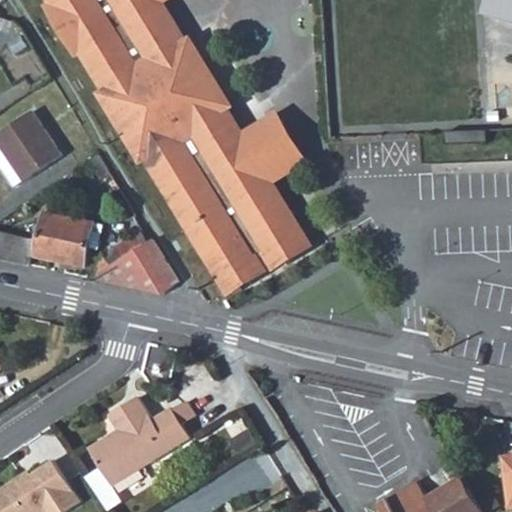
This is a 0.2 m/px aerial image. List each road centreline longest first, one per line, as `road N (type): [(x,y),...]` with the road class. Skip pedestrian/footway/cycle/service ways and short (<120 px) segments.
road 1 (residential): [(133,310),(511,396)]
road 2 (residential): [(133,310),(117,361),(0,441)]
road 3 (residential): [(0,281),(133,310)]
